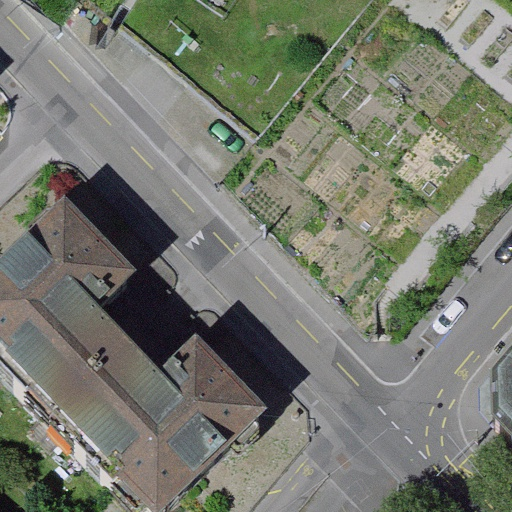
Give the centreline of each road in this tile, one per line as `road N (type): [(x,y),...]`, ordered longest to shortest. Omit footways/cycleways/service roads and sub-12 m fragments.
road 1 (residential): [(0,34),(393,453)]
road 2 (residential): [(511,284),(448,363),(393,453)]
